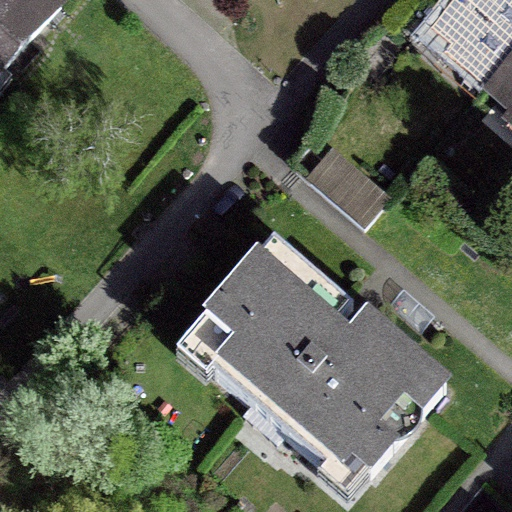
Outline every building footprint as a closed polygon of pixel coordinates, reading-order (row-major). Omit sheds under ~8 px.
[(0,0),(0,76),(61,10),(49,0),(0,0)] [(511,0),(465,0),(440,30),(462,48),(465,45),(500,75),(511,60),(511,0)] [(511,60),(500,75),(488,88),(511,108),(511,60)] [(384,208),(328,161),(309,184),(364,231),(384,208)] [(273,246),(198,333),(229,359),(212,378),(252,412),(245,419),(278,447),(284,440),(323,474),(340,455),(370,481),(445,393),(366,325),(335,361),(313,342),(343,306),(273,246)]
